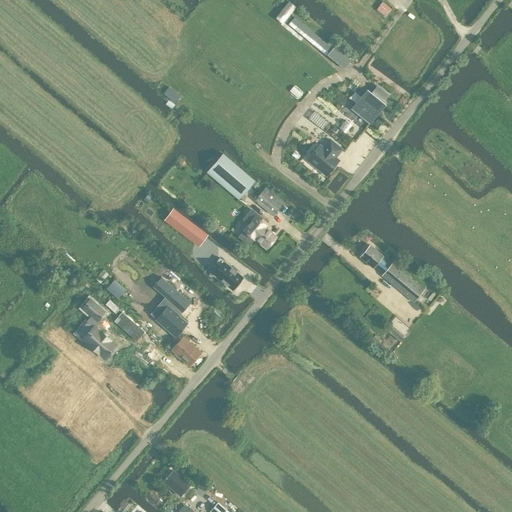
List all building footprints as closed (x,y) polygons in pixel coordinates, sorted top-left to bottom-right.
[(333,47),(326,55),(335,62),(342,54),(333,47)] [(367,89),(352,107),(366,119),(373,119),(384,105),(381,102),(388,95),(377,86),(371,93),(367,89)] [(162,93),(174,102),(179,96),(168,87),(162,93)] [(320,143),(307,160),(327,175),(334,166),(333,165),(337,160),(338,161),(335,158),(341,149),(329,139),(323,146),(320,143)] [(210,169),(242,195),(255,180),(223,153),(210,169)] [(284,202),(266,187),(255,200),(273,215),(279,208),(284,202)] [(149,192),(143,200),(146,203),(152,195),(149,192)] [(172,209),(164,221),(198,246),(207,234),(172,209)] [(244,231),(239,238),(249,246),(254,239),(255,238),(267,247),(276,237),(264,227),(266,225),(255,217),(244,231)] [(363,251),(360,254),(360,257),(374,268),(377,264),(386,272),(383,276),(414,302),(425,289),(394,263),(391,266),(383,260),(385,257),(384,256),(370,245),(365,250),(363,251)] [(222,263),(213,275),(230,289),(232,291),(235,287),(244,276),(225,261),(222,263)] [(191,303),(161,277),(153,286),(165,297),(161,302),(167,307),(163,312),(162,311),(160,313),(161,314),(156,320),(175,337),(180,331),(181,332),(183,330),(182,329),(187,323),(176,313),(179,309),(182,312),(191,303)] [(118,300),(126,291),(114,280),(106,289),(118,300)] [(93,316),(77,333),(90,344),(90,345),(99,353),(99,352),(106,358),(116,347),(109,341),(110,340),(101,332),(100,333),(92,326),(97,320),(98,321),(105,313),(90,300),(83,307),(93,316)] [(122,312),(114,321),(136,341),(145,332),(122,312)] [(386,331),(400,342),(405,336),(391,325),(386,331)] [(173,348),(171,349),(189,366),(202,352),(183,336),(180,340),(173,348)] [(173,471),(164,481),(180,496),(190,485),(173,471)] [(229,511),(219,502),(211,511),(229,511)]
